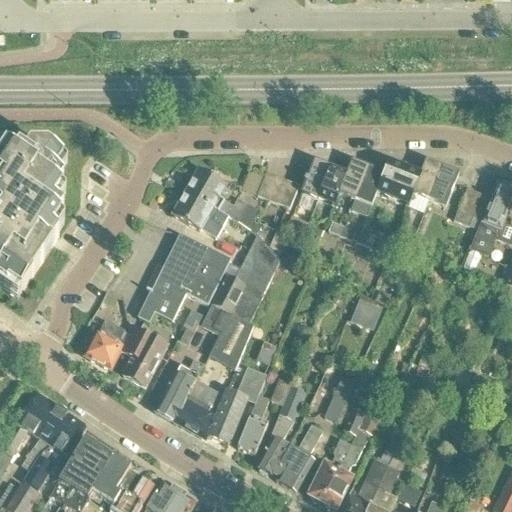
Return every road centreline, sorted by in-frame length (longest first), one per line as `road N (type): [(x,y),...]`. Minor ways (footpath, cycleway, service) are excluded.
road 1 (residential): [(36,364),(56,335),(64,303),(161,148),(427,139),(511,159)]
road 2 (secondary): [(0,93),(511,89)]
road 3 (unclassified): [(263,511),(36,364)]
road 4 (residential): [(272,22),(4,26)]
road 5 (residential): [(511,22),(272,22)]
